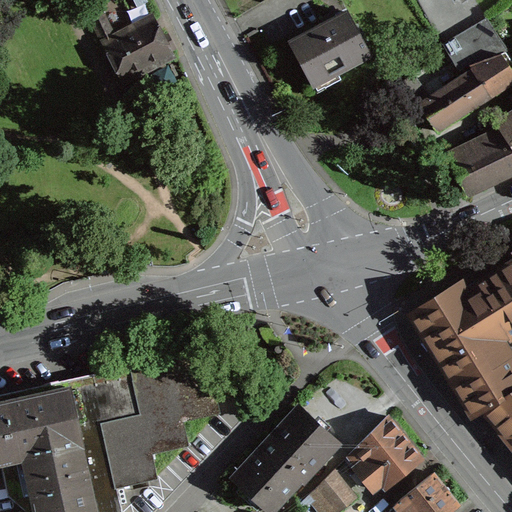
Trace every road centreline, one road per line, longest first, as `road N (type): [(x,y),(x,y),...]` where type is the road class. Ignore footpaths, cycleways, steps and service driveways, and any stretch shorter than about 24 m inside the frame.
road 1 (unclassified): [(332,263),(371,330),(511,505)]
road 2 (tertiary): [(259,123),(255,203),(219,267),(188,296)]
road 3 (tertiary): [(0,340),(188,296)]
road 4 (tertiary): [(511,199),(414,245),(332,263)]
road 5 (tertiary): [(259,123),(332,263)]
road 6 (tertiary): [(188,296),(332,263)]
road 7 (tertiary): [(196,0),(259,123)]
road 8 (residential): [(177,511),(261,424)]
